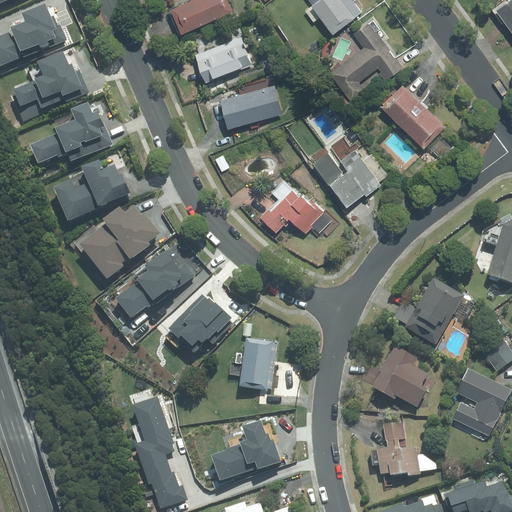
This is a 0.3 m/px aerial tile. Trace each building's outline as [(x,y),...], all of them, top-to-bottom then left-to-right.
[(235,13),(229,0),(196,0),(172,10),(182,35),(235,13)] [(357,0),(310,0),(313,4),(305,10),(314,22),(321,17),(334,35),(364,14),(355,2),(357,0)] [(511,0),(510,0),(498,9),(511,27),(511,0)] [(0,62),(53,38),(38,7),(11,20),(15,28),(0,35),(0,62)] [(392,50),(369,21),(353,34),(356,37),(349,44),(356,53),(331,73),(354,102),(368,91),(360,82),(378,68),(387,80),(403,67),(390,51),(392,50)] [(249,54),(243,37),(196,55),(203,72),(211,69),(215,79),(243,68),(239,57),(249,54)] [(75,89),(59,55),(29,69),(34,79),(2,94),(13,118),(75,89)] [(446,127),(404,84),(381,106),(424,149),(446,127)] [(282,115),(274,85),(222,99),(230,130),(282,115)] [(59,161),(69,156),(73,165),(113,144),(106,130),(109,129),(101,113),(94,117),(87,104),(74,111),(80,123),(59,133),(60,135),(35,148),(44,166),(58,159),(59,161)] [(388,176),(371,154),(363,160),(356,150),(352,153),(348,148),(339,154),(343,160),(339,162),(328,146),(313,157),(317,162),(314,165),(346,208),(365,194),(366,197),(382,185),(380,182),(388,176)] [(120,179),(114,166),(105,170),(102,163),(76,174),(79,181),(55,191),(70,224),(131,197),(123,178),(120,179)] [(301,197),(285,180),(273,193),(279,199),(262,217),(269,223),(265,227),(279,240),(284,235),(288,238),(298,227),(305,233),(306,232),(316,242),(319,238),(322,242),(340,223),(313,198),(310,201),(303,194),(301,197)] [(95,216),(67,240),(103,281),(157,234),(129,202),(103,225),(95,216)] [(511,227),(504,225),(488,275),(511,282),(511,227)] [(130,285),(109,303),(118,314),(141,295),(147,302),(196,260),(181,243),(168,245),(127,280),(130,285)] [(418,309),(417,309),(403,302),(395,320),(407,326),(405,330),(436,345),(451,316),(464,323),(474,302),(434,277),(418,309)] [(230,317),(200,291),(166,328),(189,348),(204,332),(211,338),(230,317)] [(253,325),(244,324),(244,337),(252,338),(253,325)] [(511,362),(511,350),(504,339),(484,353),(497,372),(511,362)] [(278,344),(248,340),(243,389),(273,392),(278,344)] [(417,359),(395,347),(372,389),(394,401),(396,396),(417,407),(427,388),(423,386),(429,374),(414,366),(417,359)] [(511,395),(511,388),(469,368),(456,394),(478,404),(475,410),(461,403),(453,420),(491,438),(511,395)] [(170,445),(150,392),(121,403),(134,435),(120,441),(136,483),(144,480),(154,506),(179,496),(160,449),(170,445)] [(232,444),(203,453),(212,484),(270,466),(256,420),(228,429),(232,444)] [(404,423),(384,422),(386,450),(377,451),(378,474),(390,473),(390,476),(406,475),(406,476),(420,475),(420,472),(437,470),(436,464),(424,455),(418,455),(418,449),(400,449),(400,440),(406,440),(404,423)] [(487,489),(485,482),(444,496),(449,511),(468,511),(469,511),(468,511),(509,511),(511,511),(511,503),(509,495),(507,496),(503,483),(487,489)] [(405,507),(404,504),(380,511),(444,511),(442,504),(432,507),(432,506),(426,508),(424,501),(405,507)] [(247,510),(245,502),(225,509),(226,511),(262,511),(260,506),(247,510)]
